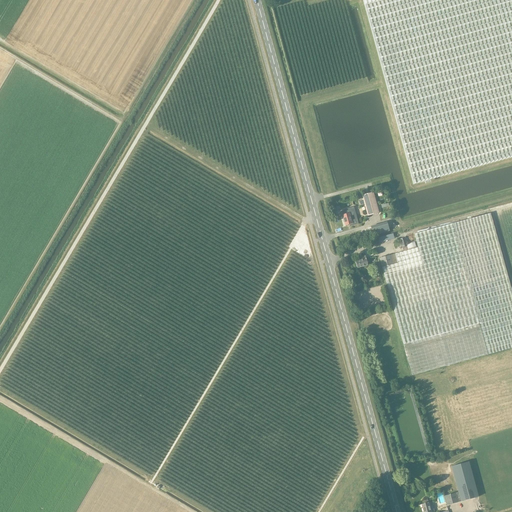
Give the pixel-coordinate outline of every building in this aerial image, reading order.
[(511,0),(364,0),(363,0),(413,184),(511,157),(511,0)] [(362,195),(366,210),(367,216),(379,212),(373,192),(362,195)] [(343,220),(343,221),(343,222),(344,222),(345,226),(349,224),(350,226),(358,224),(353,207),(343,209),(344,211),(340,212),(341,216),(343,216),(343,219),(343,220)] [(413,375),(511,347),(511,290),(490,213),(414,234),(418,247),(416,248),(414,242),(406,244),(404,237),(399,239),(400,242),(398,243),(399,247),(401,246),(403,251),(395,254),(379,258),(382,267),(403,344),(404,344),(412,375),(413,375)] [(373,235),(389,231),(387,223),(371,228),(373,235)] [(361,259),(355,261),(357,268),(368,265),(367,262),(370,261),(369,258),(366,258),(365,255),(360,256),(361,259)] [(368,308),(374,306),(371,291),(374,291),(374,294),(376,294),(375,290),(370,291),(369,288),(360,290),(361,295),(358,296),(359,302),(362,302),(363,303),(367,302),(368,308)] [(446,505),(478,497),(468,462),(451,466),(458,492),(444,496),(446,505)] [(423,511),(430,511),(428,502),(427,500),(423,501),(424,503),(421,504),(423,511)]
